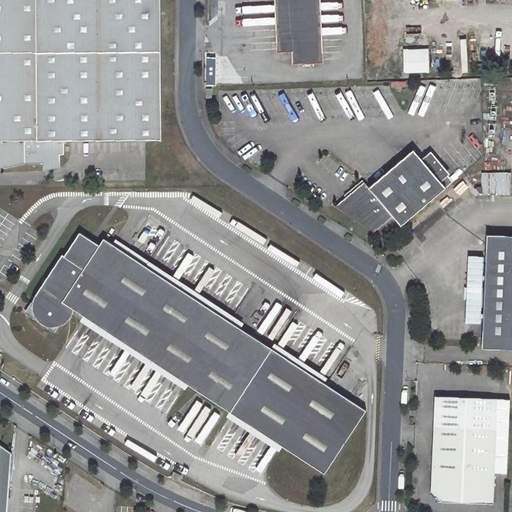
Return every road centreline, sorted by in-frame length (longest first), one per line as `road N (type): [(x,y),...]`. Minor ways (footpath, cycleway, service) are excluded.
road 1 (residential): [(388,511),(395,297),(377,273),(202,145),(188,108),(189,0)]
road 2 (unknown): [(7,331),(43,254),(79,205),(140,201),(178,210),(396,352)]
road 3 (unclassified): [(201,511),(150,491),(0,393)]
road 4 (unknown): [(353,0),(357,61),(345,76),(254,80),(239,61),(239,41)]
road 5 (unknown): [(0,183),(145,169)]
